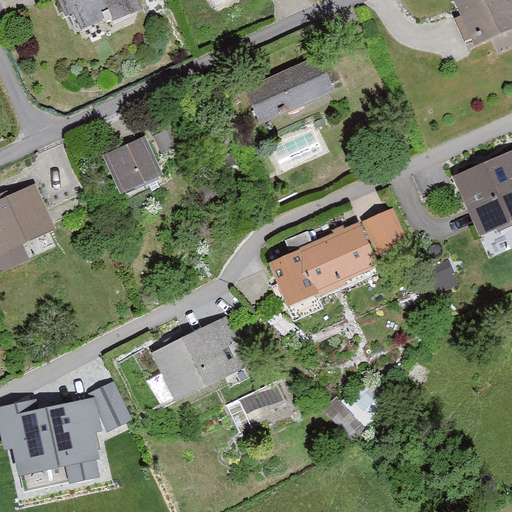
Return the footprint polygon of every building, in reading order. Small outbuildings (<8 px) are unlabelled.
[(137,10),(132,0),(61,0),(67,12),(78,7),(85,24),(110,14),(113,20),(137,10)] [(511,6),(509,0),(457,0),(477,46),(511,30),(511,6)] [(321,94),(309,68),(251,95),(263,121),(321,94)] [(144,146),(109,162),(123,194),(159,178),(144,146)] [(511,222),(511,161),(462,184),(485,234),(511,222)] [(53,232),(35,194),(8,206),(5,198),(0,199),(0,255),(7,271),(25,262),(18,247),(53,232)] [(392,216),(368,226),(381,257),(405,247),(392,216)] [(373,267),(357,230),(274,265),(290,303),(373,267)] [(245,367),(226,327),(161,359),(181,399),(245,367)] [(391,406),(368,382),(345,404),(368,428),(391,406)] [(115,383),(92,394),(109,431),(131,420),(115,383)] [(91,404),(34,415),(31,404),(1,410),(8,444),(17,443),(22,471),(70,461),(74,481),(96,476),(93,459),(95,459),(89,429),(95,428),(91,404)]
